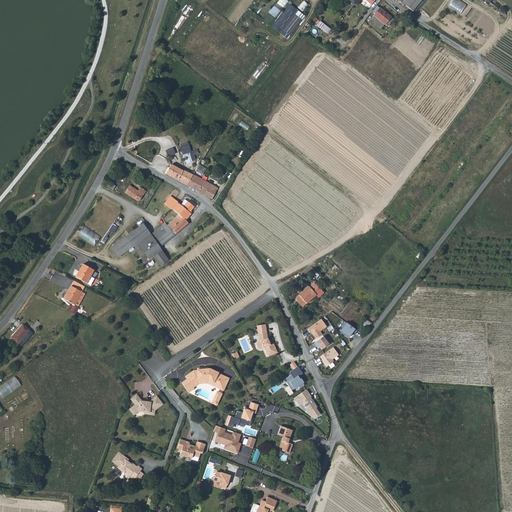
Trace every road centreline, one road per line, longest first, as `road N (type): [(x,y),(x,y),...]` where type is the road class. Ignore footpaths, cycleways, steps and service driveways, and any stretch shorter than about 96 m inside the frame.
road 1 (unclassified): [(322,389),(511,148)]
road 2 (unclassified): [(113,150),(204,202),(275,291)]
road 3 (unclassified): [(0,326),(113,150)]
road 4 (unclassified): [(113,150),(163,0)]
road 5 (residential): [(275,291),(168,365),(151,368)]
road 6 (unclassified): [(388,0),(511,81)]
road 7 (unknown): [(59,242),(91,256),(129,209),(94,187)]
road 8 (unclassified): [(322,389),(334,433),(309,511)]
